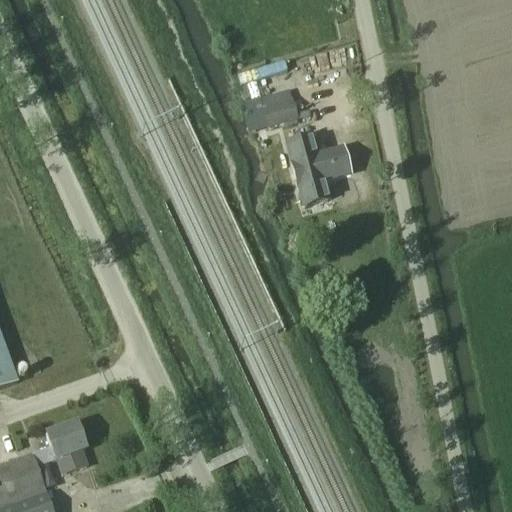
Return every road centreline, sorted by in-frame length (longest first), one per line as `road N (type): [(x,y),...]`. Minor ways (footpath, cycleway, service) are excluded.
road 1 (tertiary): [(224,511),(0,30)]
road 2 (unclassified): [(464,511),(361,0)]
